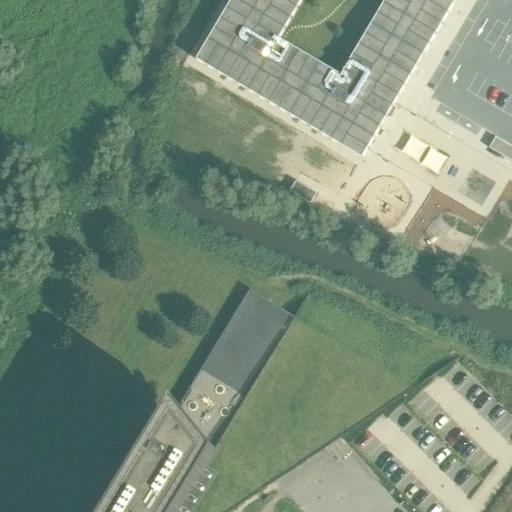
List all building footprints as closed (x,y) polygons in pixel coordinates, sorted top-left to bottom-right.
[(358,148),(454,0),(224,0),(196,43),(358,148)] [(511,147),(495,138),(489,149),(511,162),(511,147)] [(242,158),(237,169),(259,178),(264,167),(242,158)] [(311,204),(317,194),(296,181),(289,192),(311,204)] [(370,418),(412,390),(250,290),(196,378),(179,406),(174,400),(106,511),(230,511),(344,436),(370,418)]
